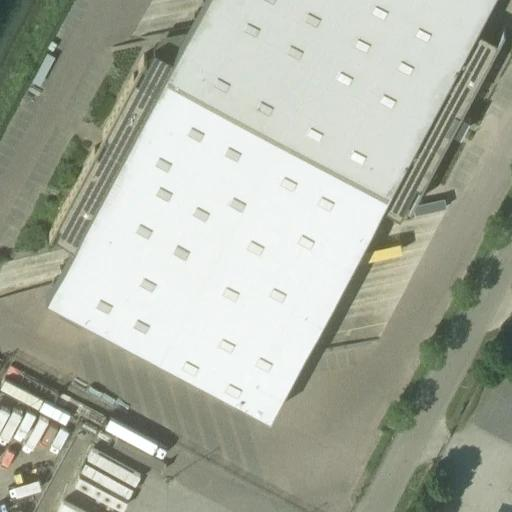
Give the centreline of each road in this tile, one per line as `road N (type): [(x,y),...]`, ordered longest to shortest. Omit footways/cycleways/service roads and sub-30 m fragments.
road 1 (unknown): [(0,314),(262,439),(295,441),(336,416),(487,148)]
road 2 (unclassified): [(375,511),(511,251)]
road 3 (unknown): [(102,0),(0,186)]
